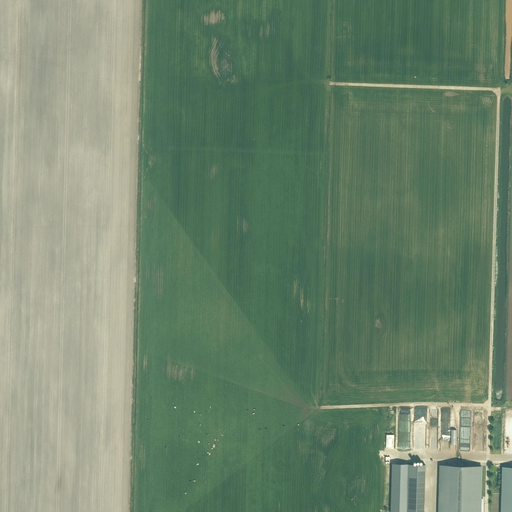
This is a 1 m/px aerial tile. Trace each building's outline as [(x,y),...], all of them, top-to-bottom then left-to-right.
[(450,450),(450,409),(441,409),(441,450),(450,450)] [(461,415),(461,437),(469,437),(469,424),(470,424),(470,409),(465,409),(465,415),(461,415)] [(385,448),(395,448),(395,434),(386,434),(385,448)] [(392,463),(390,511),(423,511),(425,464),(407,464),(392,463)] [(479,511),(481,466),(440,465),(438,511),(479,511)] [(511,511),(511,466),(503,466),(501,511),(511,511)]
